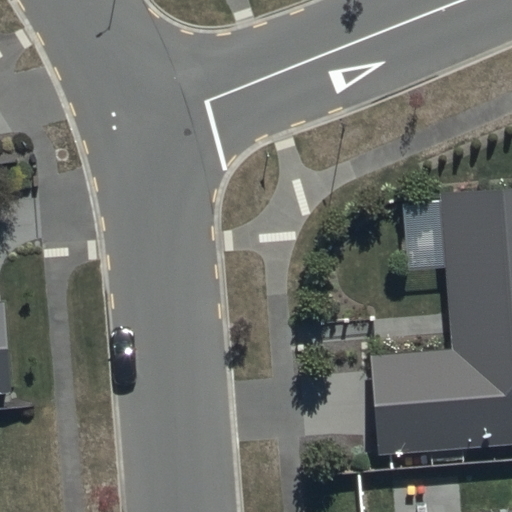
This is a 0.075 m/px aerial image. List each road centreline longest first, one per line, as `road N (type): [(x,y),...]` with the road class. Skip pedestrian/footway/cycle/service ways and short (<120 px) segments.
road 1 (residential): [(183,511),(147,124)]
road 2 (residential): [(147,124),(458,0)]
road 3 (residential): [(147,124),(77,0)]
